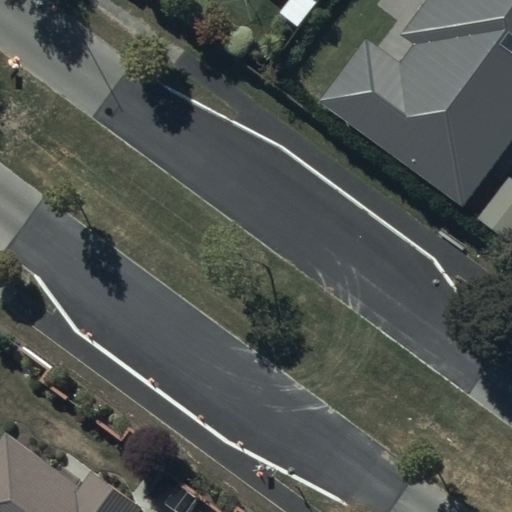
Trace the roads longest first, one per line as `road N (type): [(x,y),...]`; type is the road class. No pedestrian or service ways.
road 1 (tertiary): [(0,11),(511,385)]
road 2 (tertiary): [(419,511),(0,201)]
